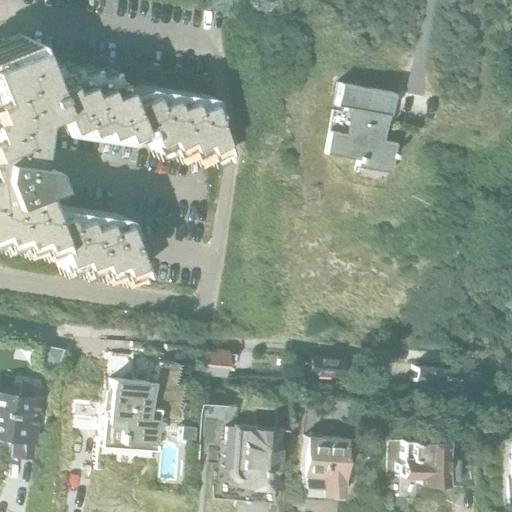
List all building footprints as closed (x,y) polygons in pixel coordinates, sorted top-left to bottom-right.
[(107,217),(92,223),(88,214),(73,220),(69,211),(53,217),(50,208),(34,215),(21,183),(34,177),(26,158),(18,156),(24,113),(45,106),(53,125),(69,118),(72,127),(88,121),(92,130),(107,123),(111,132),(136,122),(146,148),(161,141),(165,150),(181,144),(184,153),(200,147),(204,156),(219,149),(223,158),(225,157),(200,98),(185,104),(179,90),(138,84),(117,93),(108,68),(93,75),(89,65),(74,72),(68,63),(53,69),(48,60),(36,66),(19,34),(0,42),(0,236),(5,235),(9,244),(24,238),(28,247),(43,240),(53,265),(69,259),(73,268),(88,262),(92,271),(107,265),(111,274),(127,268),(130,277),(131,276),(107,217)] [(356,159),(355,165),(357,166),(357,162),(388,167),(390,157),(392,157),(392,153),(391,152),(392,142),(380,140),(382,125),(377,125),(379,113),(384,114),(385,112),(379,112),(383,91),(388,92),(388,90),(336,82),(332,104),(353,108),(349,134),(328,131),(324,154),(356,159)] [(40,364),(57,367),(60,349),(43,346),(40,364)] [(201,377),(223,379),(225,349),(203,347),(201,377)] [(308,374),(350,375),(350,367),(339,366),(339,357),(308,356),(308,374)] [(116,436),(107,435),(105,454),(116,455),(117,439),(119,440),(119,436),(149,438),(150,416),(178,418),(180,382),(172,382),(173,361),(154,360),(153,380),(108,377),(105,421),(117,422),(116,436)] [(440,375),(440,367),(411,364),(410,379),(422,381),(422,387),(451,390),(451,386),(475,388),(477,371),(453,369),(452,376),(440,375)] [(0,430),(10,432),(7,452),(25,454),(29,422),(37,423),(37,416),(30,415),(35,386),(21,384),(20,395),(0,392),(0,430)] [(192,439),(193,427),(179,425),(178,438),(192,439)] [(228,482),(270,485),(274,429),(232,426),(224,426),(222,445),(231,445),(228,482)] [(295,490),(303,491),(308,489),(311,484),(317,484),(316,492),(338,494),(342,438),(304,435),(301,473),(297,473),(295,490)] [(416,482),(443,482),(455,482),(455,458),(449,458),(449,454),(443,454),(443,441),(400,441),(399,460),(394,463),(394,471),(399,476),(399,477),(416,477),(416,482)] [(459,450),(459,484),(473,484),(473,450),(459,450)]
